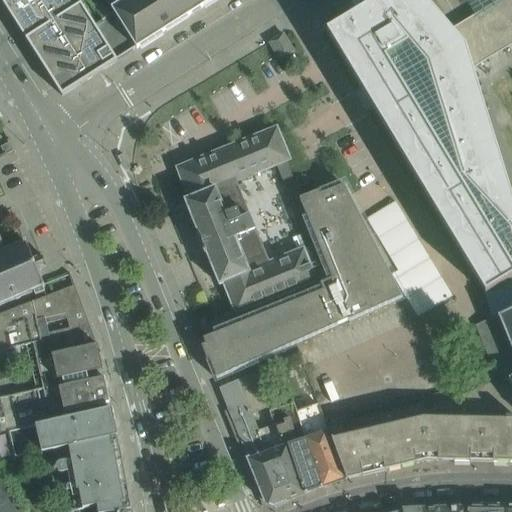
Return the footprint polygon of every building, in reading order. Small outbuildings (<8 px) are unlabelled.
[(0,0),(62,97),(117,62),(117,61),(137,48),(115,13),(94,26),(77,0),(0,0)] [(137,49),(213,0),(106,0),(115,13),(137,48),(137,49)] [(511,202),(470,71),(511,46),(511,0),(500,0),(450,31),(423,0),(349,0),(358,13),(326,32),(484,295),(491,319),(511,310),(511,202)] [(292,51),(284,35),(270,43),(279,59),(292,51)] [(276,129),(273,130),(178,168),(176,169),(177,171),(189,201),(187,201),(187,200),(185,201),(199,235),(197,235),(205,254),(206,253),(218,283),(218,284),(219,286),(221,285),(221,284),(223,284),(235,315),(241,313),(245,323),(203,340),(206,346),(201,347),(207,362),(209,361),(216,379),(304,343),(401,299),(343,186),(341,187),(320,195),(319,191),(300,199),(285,162),(289,161),(276,129)] [(0,303),(33,290),(34,294),(44,291),(42,286),(43,286),(37,271),(46,267),(41,255),(31,259),(25,243),(5,252),(0,239),(0,303)] [(417,240),(389,257),(398,272),(392,275),(418,318),(424,315),(452,298),(417,240)] [(83,413),(76,415),(75,410),(107,404),(110,403),(105,378),(99,379),(97,371),(102,370),(97,345),(96,345),(74,286),(0,314),(0,351),(34,343),(43,390),(0,399),(0,433),(7,431),(7,433),(77,417),(83,415),(83,413)] [(511,310),(491,319),(475,326),(496,376),(497,376),(499,381),(505,377),(511,394),(511,310)] [(299,354),(276,364),(280,374),(288,371),(287,369),(303,362),(299,354)] [(267,410),(263,401),(253,374),(236,381),(250,416),(267,410)] [(511,394),(505,377),(499,381),(424,411),(421,404),(327,426),(328,431),(329,440),(344,481),(345,481),(387,471),(416,463),(427,461),(470,462),(511,462),(511,394)] [(266,454),(265,455),(257,432),(250,416),(236,381),(219,389),(248,461),(261,492),(265,503),(266,504),(273,506),(274,506),(284,502),(285,502),(286,502),(266,454)] [(304,440),(295,414),(292,405),(269,414),(274,427),(282,448),(287,447),(304,495),(322,488),(304,440)] [(318,405),(308,409),(295,414),(304,440),(322,488),(323,488),(322,488),(344,481),(329,440),(328,431),(318,405)] [(118,437),(113,411),(112,408),(83,415),(77,417),(7,433),(13,458),(41,452),(42,453),(44,453),(67,447),(68,447),(69,448),(86,444),(118,437)] [(282,448),(274,427),(257,432),(265,455),(266,454),(286,502),(286,501),(304,495),(287,447),(282,448)] [(126,478),(122,458),(118,437),(86,444),(69,448),(68,447),(67,447),(44,453),(55,495),(71,492),(75,511),(90,508),(91,511),(121,511),(131,510),(126,478)] [(18,511),(4,483),(0,485),(0,511),(18,511)]
